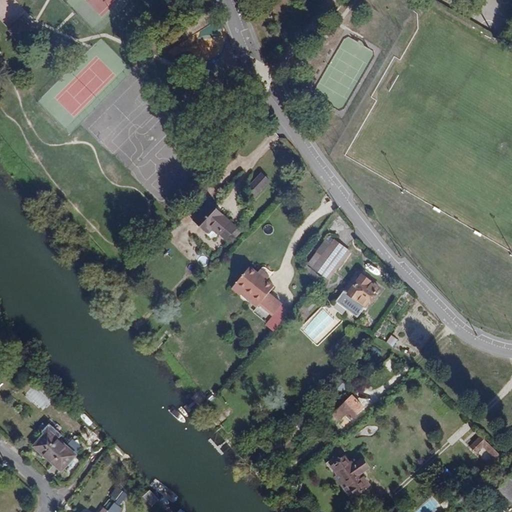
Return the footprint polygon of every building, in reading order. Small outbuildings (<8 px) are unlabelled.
[(15,0),(0,0),(0,17),(8,27),(26,10),(15,0)] [(20,22),(11,31),(17,38),(26,28),(20,22)] [(26,28),(17,38),(23,44),(33,35),(26,28)] [(271,182),(262,174),(247,189),(256,197),(271,182)] [(236,230),(210,205),(195,221),(208,234),(212,229),(218,235),(220,234),(226,240),(236,230)] [(350,253),(334,240),(313,268),(329,280),(350,253)] [(252,266),(234,287),(249,301),(267,279),(259,272),(252,266)] [(259,272),(267,279),(269,276),(262,269),(259,272)] [(375,294),(379,288),(362,276),(341,305),(358,318),(370,301),(372,303),(377,296),(375,294)] [(256,308),(269,294),(275,287),(268,281),(267,279),(249,301),(256,308)] [(256,308),(255,309),(261,314),(259,316),(258,317),(266,323),(282,305),(269,294),(256,308)] [(393,347),(398,339),(391,335),(386,343),(393,347)] [(38,391),(31,398),(41,409),(48,403),(38,391)] [(363,408),(351,396),(333,415),(339,421),(346,414),(351,420),(363,408)] [(35,446),(61,469),(74,455),(48,432),(35,446)] [(487,465),(492,470),(503,459),(481,437),(470,448),(476,454),(482,448),(492,459),(487,465)] [(332,467),(337,475),(339,473),(356,497),(370,487),(364,479),(366,478),(363,473),(369,469),(362,460),(356,464),(354,461),(350,464),(345,458),(332,467)] [(339,473),(337,475),(332,467),(329,469),(354,504),(359,501),(356,497),(339,473)] [(511,474),(497,490),(511,504),(511,474)] [(108,511),(116,511),(121,507),(115,502),(108,511)]
